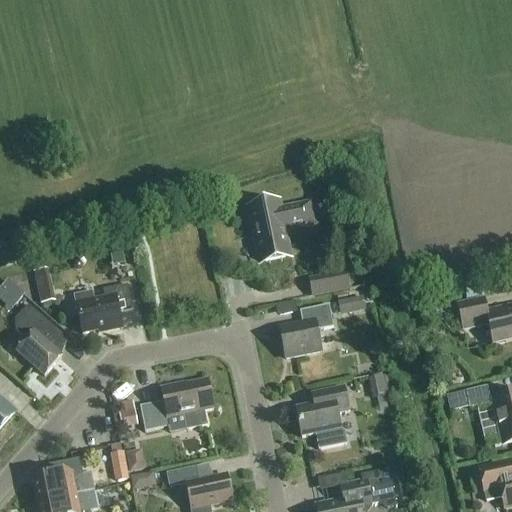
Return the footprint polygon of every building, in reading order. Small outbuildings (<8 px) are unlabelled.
[(284,233),(313,227),(309,206),(280,212),(278,205),(248,211),(259,263),(289,257),(284,233)] [(33,274),(40,306),(54,303),(47,271),(33,274)] [(313,299),(349,292),(345,274),(310,281),(313,299)] [(0,290),(16,305),(23,298),(8,284),(6,283),(0,290)] [(105,301),(94,303),(92,294),(74,297),(82,336),(98,333),(98,335),(122,330),(119,315),(133,313),(127,287),(103,292),(105,301)] [(362,298),(337,304),(340,318),(365,312),(362,298)] [(420,307),(423,320),(448,315),(445,302),(420,307)] [(492,348),(511,343),(511,311),(498,314),(498,311),(486,314),(483,302),(457,308),(463,333),(488,327),(492,348)] [(27,343),(17,354),(44,379),(61,360),(60,359),(67,342),(28,307),(14,322),(15,332),(27,343)] [(316,333),(333,330),(329,307),(299,313),(302,327),(279,332),(285,361),(320,354),(316,333)] [(378,412),(387,411),(382,378),(368,381),(371,401),(376,400),(378,412)] [(175,388),(160,391),(164,407),(140,412),(145,435),(169,429),(168,422),(185,418),(188,432),(204,428),(205,426),(203,414),(213,412),(207,383),(176,389),(175,388)] [(501,445),(511,442),(511,400),(501,403),(497,387),(465,394),(469,410),(492,405),(501,445)] [(311,397),(313,409),(296,413),(301,440),(315,437),(319,452),(346,447),(343,434),(340,432),(337,418),(348,416),(343,390),(311,397)] [(0,431),(13,417),(0,404),(0,431)] [(137,428),(134,412),(118,415),(121,431),(137,428)] [(142,452),(125,454),(129,474),(145,471),(142,452)] [(109,457),(115,484),(128,481),(123,454),(109,457)] [(90,475),(83,477),(79,461),(56,466),(56,467),(65,465),(67,476),(29,483),(29,484),(33,484),(38,506),(93,494),(93,493),(94,492),(90,475)] [(511,462),(478,470),(486,504),(501,501),(504,511),(511,510),(511,462)] [(208,467),(195,470),(166,476),(169,491),(186,487),(191,511),(210,511),(210,510),(232,505),(226,478),(214,480),(213,479),(208,467)] [(319,494),(340,490),(343,504),(316,509),(316,511),(368,511),(372,508),(379,506),(387,511),(395,509),(395,510),(397,510),(389,472),(361,478),(361,482),(346,485),(344,476),(317,482),(319,494)] [(93,494),(38,506),(39,511),(95,511),(97,511),(93,494)]
